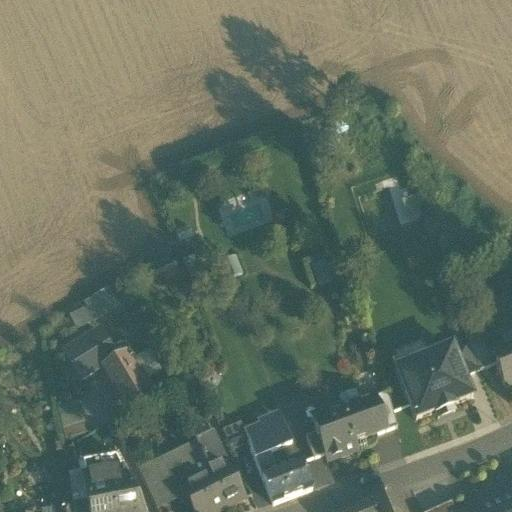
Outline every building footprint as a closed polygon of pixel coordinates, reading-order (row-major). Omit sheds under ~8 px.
[(312,267),(318,286),(331,281),(324,263),(312,267)] [(90,302),(98,317),(108,312),(100,297),(90,302)] [(65,321),(70,332),(75,330),(70,319),(65,321)] [(105,367),(130,409),(154,395),(146,382),(134,361),(125,346),(111,354),(98,331),(63,353),(80,382),(105,367)] [(468,345),(479,374),(480,373),(491,369),(479,340),(469,344),(468,345)] [(468,343),(451,350),(463,380),(479,374),(468,345),(469,344),(468,343)] [(494,366),(503,390),(511,386),(511,348),(504,352),(507,361),(494,366)] [(397,371),(395,372),(395,374),(396,374),(415,421),(414,422),(415,423),(417,422),(434,415),(434,417),(453,409),(453,407),(469,401),(470,401),(472,400),(471,399),(470,399),(463,380),(451,350),(448,350),(449,351),(397,372),(397,371)] [(147,353),(134,361),(146,382),(160,373),(147,353)] [(342,409),(341,409),(354,446),(385,435),(373,402),(371,398),(357,403),(354,394),(338,400),(342,409)] [(373,402),(385,435),(396,431),(387,397),(373,402)] [(63,438),(84,436),(79,402),(58,405),(63,438)] [(357,454),(354,446),(341,409),(323,415),(325,420),(312,425),(316,435),(324,458),(327,465),(357,454)] [(257,425),(258,428),(260,428),(262,431),(281,423),(278,416),(257,425)] [(249,451),(254,462),(268,456),(291,447),(281,423),(262,431),(260,428),(258,428),(243,434),(250,451),(249,451)] [(203,428),(190,434),(194,443),(207,436),(203,428)] [(202,459),(202,460),(219,451),(211,435),(207,436),(194,443),(202,459)] [(305,440),(313,462),(324,458),(316,435),(305,440)] [(202,460),(207,470),(223,463),(224,462),(219,451),(202,460)] [(276,473),(268,456),(254,462),(272,507),(311,492),(300,464),(276,473)] [(96,460),(99,476),(122,472),(124,476),(126,475),(117,457),(96,460)] [(220,511),(226,509),(226,508),(207,470),(202,460),(202,459),(190,464),(187,457),(152,474),(154,477),(164,499),(177,492),(181,500),(187,498),(193,511),(220,511)] [(79,463),(81,474),(82,479),(99,476),(96,460),(79,463)] [(241,501),(223,463),(207,470),(226,508),(241,501)] [(141,511),(124,476),(122,472),(99,476),(82,479),(86,503),(87,511),(141,511)] [(86,503),(82,479),(81,474),(67,476),(72,505),(86,503)] [(142,483),(152,504),(164,499),(154,477),(142,483)] [(164,499),(152,504),(155,511),(156,511),(181,500),(177,492),(164,499)] [(51,496),(54,511),(71,509),(69,493),(51,496)] [(402,511),(395,493),(365,505),(368,511),(402,511)] [(511,511),(511,493),(470,511),(511,511)] [(137,499),(143,511),(155,511),(146,494),(137,499)] [(31,498),(33,510),(49,507),(47,496),(31,498)] [(72,505),(73,511),(87,511),(86,503),(72,505)]
